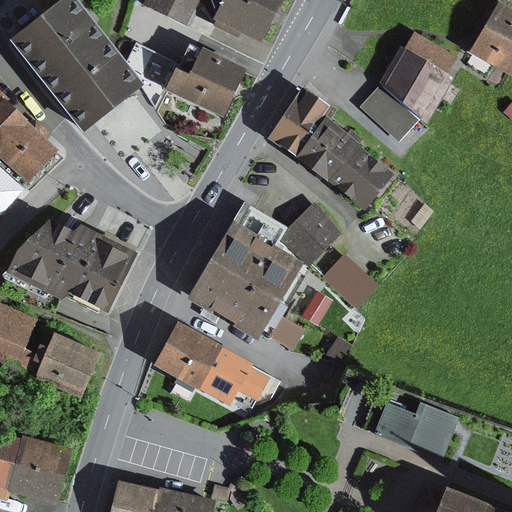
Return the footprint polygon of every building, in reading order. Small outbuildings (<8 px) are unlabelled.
[(124,67),(70,0),(64,0),(6,46),(79,138),(142,89),(124,67)] [(196,0),(145,0),(142,7),(184,27),(196,0)] [(281,0),(210,0),(205,9),(213,19),(261,42),(274,15),(281,0)] [(474,43),(467,55),(511,81),(511,14),(497,5),(474,43)] [(399,50),(378,84),(380,86),(419,121),(426,126),(452,81),(446,77),(456,60),(412,34),(402,52),(399,50)] [(165,96),(178,69),(173,67),(175,63),(135,44),(124,67),(142,89),(160,107),(165,96)] [(244,72),(199,51),(188,74),(178,69),(165,96),(220,122),(244,72)] [(419,121),(380,86),(370,97),(359,109),(398,145),(419,121)] [(265,142),(294,162),(323,121),(327,125),(335,114),(300,90),(265,142)] [(0,219),(26,191),(24,188),(25,187),(26,188),(57,154),(1,103),(3,100),(0,96),(0,219)] [(511,102),(502,114),(511,121),(511,102)] [(326,185),(357,149),(361,144),(347,133),(344,137),(327,125),(323,121),(294,162),(325,186),(326,185)] [(357,149),(326,185),(361,215),(392,179),(357,149)] [(314,203),(278,240),(309,269),(340,235),(314,203)] [(242,204),(206,267),(283,311),(303,277),(297,274),(301,268),(272,251),(278,240),(285,229),(242,204)] [(134,255),(78,229),(70,235),(47,223),(15,254),(4,276),(59,304),(65,299),(106,317),(134,255)] [(343,255),(321,278),(356,311),(378,288),(343,255)] [(206,267),(184,304),(255,345),(260,337),(266,340),(268,338),(279,318),(283,311),(206,267)] [(332,302),(316,293),(301,318),(316,327),(332,302)] [(0,304),(1,303),(0,302),(0,364),(5,367),(7,364),(35,377),(46,352),(37,348),(34,357),(23,352),(36,321),(0,305),(0,304)] [(304,332),(279,318),(268,338),(293,352),(304,332)] [(175,326),(152,368),(198,393),(221,350),(175,326)] [(99,356),(52,336),(46,352),(35,377),(35,378),(82,398),(99,356)] [(221,350),(198,393),(245,418),(251,408),(271,401),(281,382),(221,350)] [(387,405),(374,437),(439,463),(453,428),(457,419),(418,404),(414,416),(387,405)] [(0,427),(1,425),(0,424),(0,502),(8,504),(10,495),(55,507),(69,451),(20,438),(19,442),(0,437),(0,427)] [(154,511),(159,493),(115,484),(108,511),(154,511)] [(159,491),(159,493),(154,511),(211,511),(214,503),(159,491)] [(416,511),(435,511),(442,497),(425,491),(416,511)] [(490,511),(443,493),(442,497),(435,511),(490,511)]
